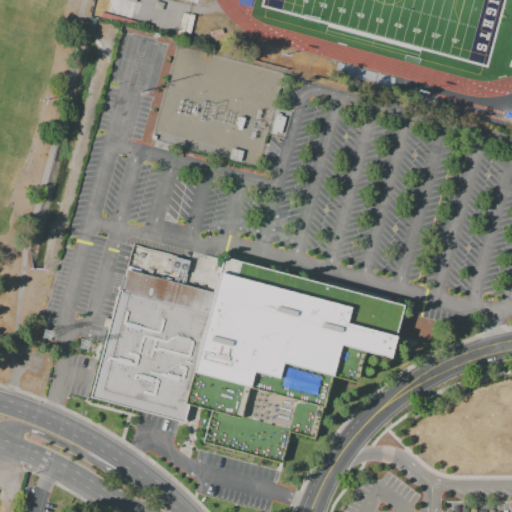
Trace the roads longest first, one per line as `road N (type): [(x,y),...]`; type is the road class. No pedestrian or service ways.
road 1 (tertiary): [(366,424),(427,379),(511,349)]
road 2 (secondary): [(0,446),(99,486),(133,511)]
road 3 (secondary): [(127,467),(82,435),(0,402)]
road 4 (secondary): [(127,467),(21,428),(0,428)]
